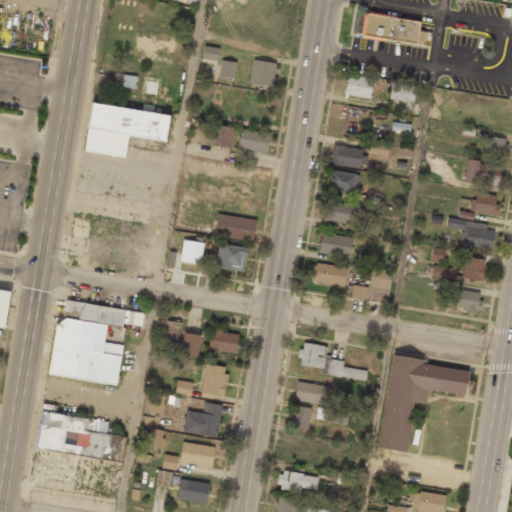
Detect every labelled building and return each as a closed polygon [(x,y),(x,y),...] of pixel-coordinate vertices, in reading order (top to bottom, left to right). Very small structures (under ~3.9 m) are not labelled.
[(369,14),(366,36),(419,45),(423,23),(369,14)] [(219,48),(204,45),(201,58),(216,61),(219,48)] [(271,86),(275,63),(252,59),(249,82),(271,86)] [(218,77),(234,79),(236,62),(220,60),(218,77)] [(113,86),(134,88),(135,76),(114,74),(113,86)] [(344,95),(370,98),(372,78),(346,75),(344,95)] [(415,85),(390,82),(389,100),(413,103),(415,85)] [(169,115),(91,104),(84,152),(124,158),(128,137),(165,142),(169,115)] [(391,131),(409,132),(409,123),(391,123),(391,131)] [(233,126),(211,125),(210,146),(232,147),(233,126)] [(265,153),(269,134),(241,128),(237,148),(265,153)] [(502,157),(506,140),(487,135),(483,152),(502,157)] [(388,145),(369,142),(368,153),(387,156),(388,145)] [(362,167),(364,148),(332,145),(330,164),(362,167)] [(462,181),(496,187),(500,166),(465,160),(462,181)] [(355,193),(357,173),(330,171),(328,191),(355,193)] [(496,217),(499,205),(494,204),(495,196),(474,191),(470,211),(496,217)] [(324,219),(356,226),(361,207),(329,199),(324,219)] [(213,235),(252,242),(255,220),(216,213),(213,235)] [(464,220),(447,218),(445,227),(462,230),(460,244),(491,249),(494,231),(463,226),(464,220)] [(348,258),(352,238),(321,232),(317,252),(348,258)] [(203,243),(182,239),(179,261),(200,265),(203,243)] [(244,271),(246,247),(217,244),(215,269),(244,271)] [(429,260),(441,262),(444,249),(432,247),(429,260)] [(486,259),(463,258),(462,279),(485,280),(486,259)] [(343,287),(347,268),(312,262),(309,281),(343,287)] [(367,287),(352,285),(350,296),(386,302),(391,271),(370,268),(367,287)] [(481,293),(451,288),(448,307),(478,312),(481,293)] [(10,291),(0,289),(0,327),(4,328),(10,291)] [(120,356),(103,354),(107,327),(122,330),(125,310),(61,301),(49,376),(115,386),(120,356)] [(180,323),(161,319),(159,332),(178,336),(180,323)] [(237,333),(210,330),(208,350),(235,353),(237,333)] [(180,355),(197,356),(199,335),(182,333),(180,355)] [(326,345),(301,343),(298,365),(321,367),(320,375),(365,379),(366,370),(342,367),(343,359),(325,358),(326,345)] [(391,355),(376,448),(405,452),(413,403),(424,405),(426,389),(463,395),(467,371),(422,364),(422,360),(391,355)] [(222,396),(227,368),(204,363),(199,392),(222,396)] [(189,396),(192,382),(176,380),(174,394),(189,396)] [(329,385),(295,382),(294,401),(327,404),(329,385)] [(146,412),(161,414),(163,395),(148,393),(146,412)] [(182,432),(216,437),(222,405),(203,402),(201,413),(186,411),(182,432)] [(309,407),(292,406),(291,428),(308,429),(309,407)] [(315,422),(346,423),(347,409),(316,408),(315,422)] [(120,464),(124,439),(107,436),(109,423),(42,412),(35,450),(120,464)] [(147,445),(160,448),(164,431),(151,428),(147,445)] [(179,461),(211,466),(214,447),(182,442),(179,461)] [(160,468),(175,470),(177,456),(163,454),(160,468)] [(169,486),(170,472),(157,471),(155,485),(169,486)] [(317,475),(279,472),(277,490),(301,492),(301,488),(316,490),(317,475)] [(208,484),(179,478),(176,498),(205,503),(208,484)] [(409,511),(412,511),(443,511),(445,495),(411,491),(409,511)] [(275,511),(295,511),(296,498),(276,497),(275,511)]
